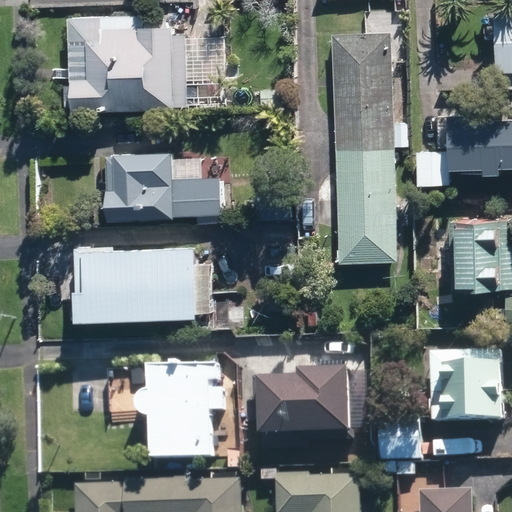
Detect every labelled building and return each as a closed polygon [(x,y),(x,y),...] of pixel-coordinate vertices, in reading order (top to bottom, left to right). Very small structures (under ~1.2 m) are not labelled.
[(511,7),(500,8),(501,64),(489,64),(489,87),(511,86),(511,7)] [(148,25),(148,13),(75,14),(76,78),(80,78),(81,108),(179,107),(180,103),(228,102),(227,35),(190,35),(190,32),(178,32),(178,25),(148,25)] [(339,146),(399,144),(395,29),(335,31),(339,146)] [(291,83),(264,84),(265,100),(292,99),(291,83)] [(511,165),(511,116),(482,118),(481,110),(455,111),(457,167),(511,165)] [(410,130),(401,130),(401,146),(410,147),(410,130)] [(399,144),(339,146),(343,261),(403,259),(399,144)] [(454,182),(453,148),(421,150),(422,184),(454,182)] [(172,181),(171,152),(113,154),(115,189),(107,190),(109,222),(172,219),(172,218),(219,216),(217,179),(172,181)] [(300,196),(252,195),(252,224),(300,224),(300,196)] [(457,287),(511,285),(511,217),(456,218),(457,287)] [(195,319),(195,313),(212,313),(210,264),(194,265),(193,248),(74,252),(75,294),(72,294),(73,323),(195,319)] [(437,421),(508,418),(506,347),(435,350),(437,421)] [(158,459),(217,456),(213,362),(154,364),(155,391),(152,391),(149,393),(146,395),(145,397),(144,400),(144,403),(144,407),(145,410),(147,413),(150,415),(153,417),(155,417),(156,417),(158,459)] [(297,380),(261,380),(261,437),(349,438),(350,372),(297,372),(297,380)] [(425,458),(424,416),(384,417),(385,459),(425,458)] [(419,460),(400,461),(401,475),(419,474),(419,460)] [(280,478),(280,467),(264,468),(264,478),(280,478)] [(364,511),(364,474),(314,475),(314,470),(281,471),(281,511),(364,511)] [(246,511),(245,477),(194,479),(194,475),(130,477),(130,482),(80,483),(81,511),(246,511)] [(476,511),(476,489),(425,490),(425,511),(476,511)]
